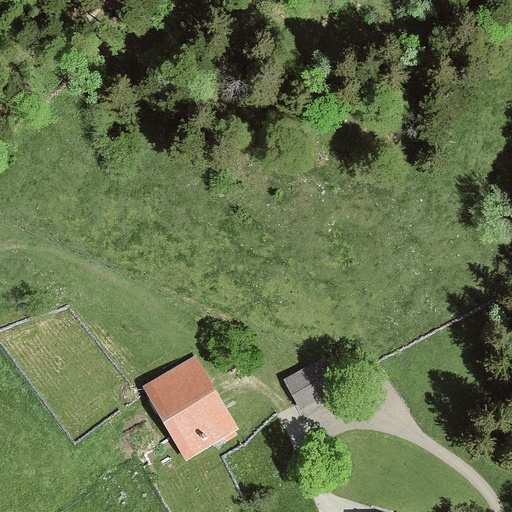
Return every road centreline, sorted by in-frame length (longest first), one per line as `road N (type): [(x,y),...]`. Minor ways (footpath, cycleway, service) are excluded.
road 1 (track): [(306,441),(271,384),(83,267),(0,243)]
road 2 (track): [(498,511),(473,473),(399,422),(338,426),(306,441),(332,502),(362,511)]
